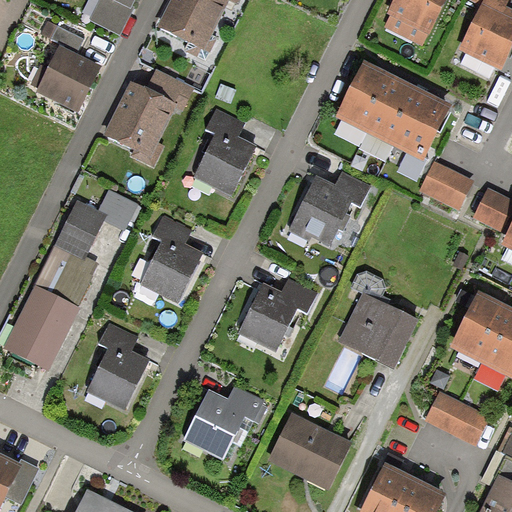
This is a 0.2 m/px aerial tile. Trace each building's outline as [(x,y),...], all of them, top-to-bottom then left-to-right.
[(132,10),(112,0),(100,0),(91,19),(120,34),(132,10)] [(112,0),(132,10),(137,0),(112,0)] [(170,0),(157,29),(187,44),(184,51),(206,62),(217,40),(216,32),(231,1),(237,5),(239,0),(170,0)] [(395,0),(389,15),(392,16),(387,27),(423,45),(445,0),(395,0)] [(471,0),(482,5),(459,51),(502,72),(511,52),(511,8),(506,6),(509,0),(471,0)] [(85,39),(49,22),(42,36),(78,53),(85,39)] [(101,68),(59,47),(36,92),(79,113),(101,68)] [(393,76),(365,62),(337,118),(365,132),(393,76)] [(104,136),(134,151),(131,156),(155,168),(166,146),(160,143),(175,112),(182,116),(196,89),(156,69),(147,88),(132,81),(104,136)] [(422,91),(393,76),(365,132),(395,146),(422,91)] [(451,105),(422,91),(395,146),(425,160),(451,105)] [(216,135),(194,178),(233,197),(258,147),(239,137),(246,124),(217,110),(207,131),(216,135)] [(475,181),(435,163),(422,192),(462,210),(475,181)] [(336,186),(317,176),(293,226),(333,246),(354,204),(361,208),(371,186),(343,173),(336,186)] [(503,231),(511,214),(511,201),(487,189),(473,216),(503,231)] [(110,192),(100,213),(107,217),(105,221),(126,231),(139,206),(110,192)] [(100,213),(76,202),(3,349),(49,371),(60,348),(80,309),(76,307),(99,262),(87,256),(105,221),(107,217),(100,213)] [(192,232),(163,218),(153,238),(163,242),(141,285),(179,304),(204,255),(185,246),(192,232)] [(511,224),(502,245),(511,250),(511,224)] [(283,292),(265,283),(240,334),(278,353),(300,310),(307,313),(317,292),(290,279),(283,292)] [(511,308),(478,292),(450,350),(511,380),(511,308)] [(383,302),(365,294),(341,344),(395,370),(419,319),(383,302)] [(99,347),(108,352),(88,391),(125,410),(150,362),(132,352),(139,338),(111,324),(99,347)] [(452,377),(437,370),(430,383),(445,391),(452,377)] [(228,400),(208,390),(185,440),(225,459),(244,419),(260,427),(271,403),(235,386),(228,400)] [(491,418),(442,394),(427,424),(477,448),(491,418)] [(354,444),(293,414),(270,461),(331,490),(354,444)] [(499,475),(511,481),(511,428),(510,428),(482,481),(493,486),(499,475)] [(19,466),(0,455),(0,511),(7,498),(22,505),(40,469),(22,460),(19,466)] [(409,478),(386,467),(363,511),(436,511),(445,496),(420,484),(409,478)] [(511,511),(511,481),(499,475),(493,486),(480,511),(511,511)] [(130,511),(89,490),(77,511),(130,511)]
